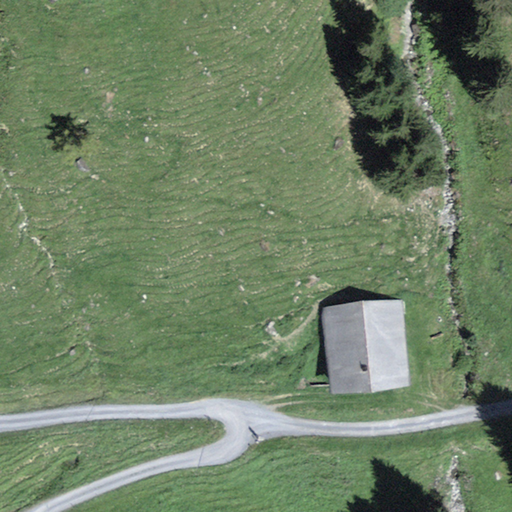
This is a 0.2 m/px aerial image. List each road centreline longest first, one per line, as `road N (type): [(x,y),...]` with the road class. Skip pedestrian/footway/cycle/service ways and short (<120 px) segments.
road 1 (track): [(0,422),(220,409),(244,427),(347,430),(511,405)]
road 2 (track): [(244,427),(231,448),(142,469),(38,511)]
